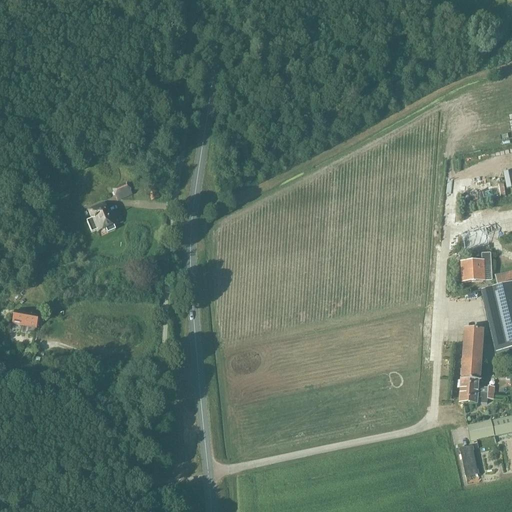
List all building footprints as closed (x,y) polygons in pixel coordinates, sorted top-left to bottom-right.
[(111,191),(114,199),(115,198),(117,202),(131,196),(129,191),(130,191),(128,184),(111,191)] [(145,188),(150,201),(160,198),(154,185),(145,188)] [(110,219),(105,208),(104,204),(90,209),(94,217),(91,218),(85,220),(91,236),(105,230),(107,235),(114,232),(113,227),(116,226),(113,218),(110,219)] [(472,233),(475,248),(488,246),(484,230),(472,233)] [(481,263),(461,264),(462,284),(482,283),(482,269),(489,268),(488,255),(481,255),(481,263)] [(511,285),(481,292),(495,355),(511,350),(511,285)] [(15,312),(14,312),(12,324),(13,325),(36,329),(36,328),(38,328),(40,319),(37,318),(38,317),(37,317),(23,315),(23,314),(22,314),(15,312)] [(464,332),(460,381),(478,382),(482,334),(464,332)] [(460,381),(459,392),(493,394),(493,388),(487,388),(487,389),(477,388),(477,382),(478,383),(478,382),(460,381)] [(493,394),(459,392),(458,404),(475,404),(476,398),(486,399),(486,400),(492,401),(493,394)] [(511,417),(490,423),(467,428),(470,443),(493,438),(511,434),(511,417)] [(471,447),(459,450),(465,479),(477,476),(471,447)]
